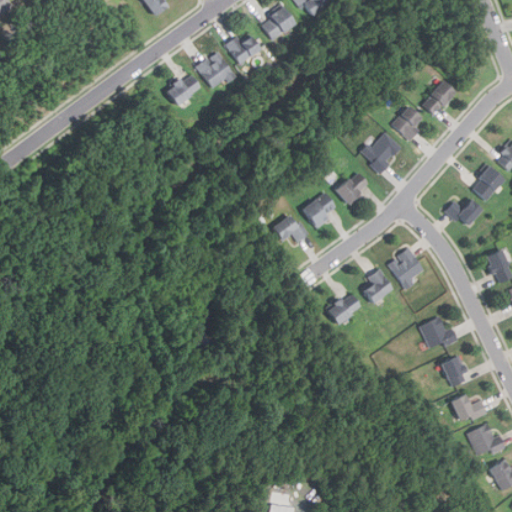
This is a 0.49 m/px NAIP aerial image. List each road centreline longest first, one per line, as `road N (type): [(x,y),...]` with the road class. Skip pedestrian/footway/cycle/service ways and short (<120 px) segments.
road 1 (residential): [(308,279),(376,228),(511,83)]
road 2 (residential): [(225,0),(13,156)]
road 3 (residential): [(511,380),(455,267),(405,200)]
